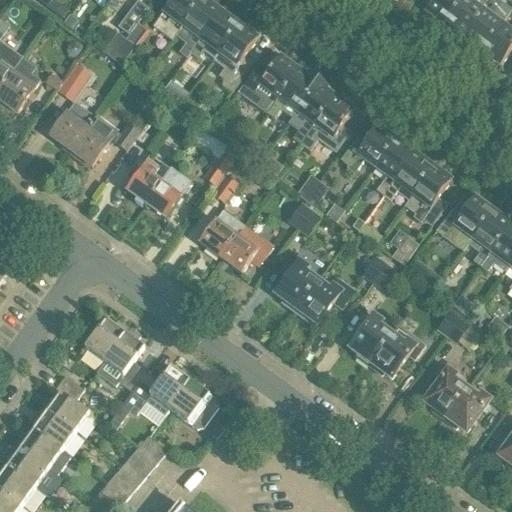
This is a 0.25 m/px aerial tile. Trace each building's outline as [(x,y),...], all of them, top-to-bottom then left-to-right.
[(33,0),(48,10),(54,2),(55,0),(33,0)] [(176,0),(154,30),(161,36),(173,43),(176,38),(183,29),(204,0),(176,0)] [(204,0),(183,29),(176,38),(187,46),(180,55),(188,61),(191,57),(222,16),(215,10),(217,8),(205,0),(204,0)] [(438,0),(437,3),(428,16),(436,21),(434,24),(445,32),(466,2),(468,0),(438,0)] [(468,0),(466,2),(445,32),(456,40),(458,39),(458,38),(465,42),(496,0),(468,0)] [(511,11),(496,0),(465,42),(472,48),(470,50),(482,59),(504,28),(502,26),(511,12),(511,11)] [(54,2),(48,10),(64,22),(69,14),(54,2)] [(149,11),(138,3),(118,30),(129,38),(149,11)] [(222,16),(191,57),(198,63),(205,54),(215,62),(220,56),(241,26),(231,18),(229,21),(222,16)] [(79,24),(71,18),(65,26),(73,32),(79,24)] [(0,93),(11,78),(12,77),(22,62),(0,45),(0,43),(5,37),(10,30),(1,24),(0,25),(0,93)] [(215,62),(214,64),(225,72),(220,79),(223,81),(227,84),(225,87),(223,90),(233,97),(255,67),(251,64),(246,60),(259,43),(255,40),(251,38),(253,35),(241,26),(220,56),(215,62)] [(511,34),(504,28),(482,59),(493,66),(494,64),(499,68),(511,51),(511,34)] [(113,62),(128,43),(118,35),(103,55),(113,62)] [(128,43),(113,62),(121,68),(136,49),(128,43)] [(259,69),(239,97),(267,117),(267,116),(268,117),(269,115),(300,73),(293,69),(295,66),(293,64),(285,58),(283,61),(282,60),(281,60),(275,68),(267,62),(261,70),(259,69)] [(11,78),(0,93),(0,104),(17,117),(23,110),(40,86),(38,84),(29,78),(34,71),(23,63),(22,62),(12,77),(11,78)] [(64,87),(58,94),(73,105),(92,78),(77,67),(64,87)] [(269,115),(268,117),(275,122),(282,112),(293,121),(297,114),(298,115),(321,84),(309,76),(309,77),(307,79),(300,73),(269,115)] [(58,94),(64,87),(52,78),(46,85),(58,94)] [(293,121),(289,126),(300,134),(294,141),(302,147),(306,143),(336,100),(330,95),(332,93),(321,84),(298,115),(297,114),(293,121)] [(189,96),(180,89),(173,99),(181,106),(189,96)] [(306,143),(302,148),(310,154),(318,143),(336,156),(351,135),(344,130),(356,114),(354,113),(356,110),(347,104),(346,103),(344,105),(344,106),(336,100),(306,143)] [(75,105),(50,140),(71,155),(96,121),(75,105)] [(96,121),(71,155),(91,170),(109,146),(111,143),(118,133),(98,119),(96,121)] [(118,133),(111,143),(115,145),(127,154),(142,134),(129,125),(121,136),(118,133)] [(193,143),(217,161),(228,146),(203,129),(193,143)] [(233,130),(227,139),(243,151),(249,142),(233,130)] [(357,142),(342,162),(350,168),(347,171),(354,177),(366,161),(377,170),(378,169),(398,142),(387,134),(386,135),(379,130),(366,148),(357,142)] [(388,178),(376,193),(385,199),(416,157),(409,152),(410,150),(398,142),(378,169),(377,170),(388,178)] [(224,153),(212,169),(204,180),(216,189),(236,162),(224,153)] [(416,157),(385,199),(391,204),(397,196),(408,204),(404,210),(405,210),(415,197),(435,169),(424,161),(423,162),(416,157)] [(128,193),(147,208),(163,185),(173,172),(162,164),(158,170),(150,164),(128,193)] [(276,181),(283,171),(274,164),(267,174),(276,181)] [(187,191),(194,182),(175,169),(173,172),(163,185),(147,208),(166,221),(187,191)] [(415,197),(405,210),(415,217),(413,220),(421,226),(423,223),(432,230),(447,208),(440,203),(453,184),(446,179),(446,178),(447,177),(435,169),(415,197)] [(306,204),(320,184),(311,178),(297,197),(306,204)] [(218,194),(214,199),(220,203),(224,206),(228,201),(231,204),(236,198),(232,195),(238,187),(230,181),(228,179),(218,194)] [(320,184),(306,204),(315,211),(329,191),(320,184)] [(453,214),(438,235),(464,255),(469,247),(473,241),(495,212),(484,205),(483,207),(475,202),(461,220),(453,214)] [(299,233),(312,215),(303,208),(290,226),(299,233)] [(194,210),(188,218),(193,222),(199,214),(194,210)] [(473,241),(469,247),(480,255),(473,264),(481,270),(511,228),(505,223),(507,221),(495,212),(473,241)] [(221,262),(245,230),(223,214),(200,246),(221,262)] [(312,215),(299,233),(308,240),(321,221),(312,215)] [(359,233),(364,225),(359,221),(353,229),(359,233)] [(358,235),(375,248),(382,239),(365,226),(358,235)] [(511,228),(481,270),(488,274),(495,266),(506,274),(511,269),(511,266),(511,228)] [(245,230),(221,262),(242,277),(253,261),(261,267),(273,251),(245,230)] [(408,239),(392,260),(404,269),(420,248),(408,239)] [(0,268),(9,275),(23,257),(0,240),(0,268)] [(282,306),(295,316),(295,315),(316,287),(320,281),(307,272),(311,266),(297,255),(284,272),(291,277),(276,298),(284,304),(282,306)] [(362,280),(373,288),(387,268),(375,260),(362,280)] [(0,287),(9,275),(0,268),(0,287)] [(381,294),(396,274),(387,268),(373,288),(381,294)] [(432,290),(441,279),(431,272),(423,284),(432,290)] [(333,290),(332,290),(320,281),(316,287),(295,315),(295,316),(308,325),(310,322),(318,328),(334,307),(342,313),(356,294),(339,281),(333,290)] [(454,305),(458,299),(448,291),(443,297),(454,305)] [(454,305),(453,307),(461,313),(469,303),(460,296),(458,299),(454,305)] [(451,314),(437,333),(439,334),(448,340),(448,341),(462,321),(452,315),(451,314)] [(501,339),(509,329),(496,319),(488,329),(501,339)] [(369,370),(390,340),(378,331),(382,326),(373,320),(350,352),(358,358),(356,361),(369,370)] [(462,321),(448,341),(456,347),(457,347),(458,345),(471,328),(462,321)] [(97,337),(86,352),(105,366),(130,332),(118,324),(115,328),(110,325),(107,323),(97,337)] [(390,340),(369,370),(382,379),(384,376),(392,382),(408,360),(414,365),(425,350),(398,330),(390,340)] [(105,366),(98,376),(116,390),(119,386),(131,394),(133,396),(147,376),(134,366),(145,350),(137,345),(140,341),(141,340),(130,332),(105,366)] [(442,424),(464,395),(452,386),(456,380),(441,369),(434,379),(440,384),(424,406),(432,412),(430,415),(442,424)] [(124,408),(108,430),(115,435),(131,413),(137,418),(139,416),(147,406),(165,419),(170,413),(169,413),(194,379),(183,370),(179,375),(176,373),(171,370),(160,385),(147,376),(133,396),(124,408)] [(194,379),(169,413),(170,413),(198,433),(204,432),(220,410),(219,404),(202,392),(205,387),(194,379)] [(66,380),(56,393),(61,397),(61,396),(76,406),(85,393),(66,380)] [(464,395),(442,424),(456,434),(458,431),(466,437),(482,414),(486,417),(490,411),(487,409),(490,404),(482,398),(477,405),(464,395)] [(51,400),(43,411),(77,435),(83,428),(85,429),(91,421),(89,419),(90,417),(83,412),(76,406),(61,396),(61,397),(59,399),(56,404),(51,400)] [(39,426),(34,433),(63,454),(65,452),(67,454),(73,445),(71,444),(77,435),(43,411),(34,423),(39,426)] [(511,441),(504,452),(498,460),(501,461),(507,466),(505,469),(511,474),(511,427),(508,433),(511,435),(511,441)] [(24,437),(17,448),(50,472),(58,477),(71,459),(63,454),(34,433),(29,441),(24,437)] [(138,452),(157,468),(169,454),(149,440),(138,452)] [(17,448),(8,460),(13,463),(8,469),(37,490),(51,500),(64,482),(58,477),(50,472),(17,448)] [(143,485),(157,468),(138,452),(123,469),(143,485)] [(0,476),(0,492),(23,510),(37,490),(8,469),(2,478),(0,476)] [(128,503),(143,485),(123,469),(109,487),(110,487),(128,503)] [(103,511),(119,511),(128,503),(110,487),(109,487),(94,504),(103,511)] [(0,492),(0,511),(21,511),(22,511),(23,510),(0,492)]
